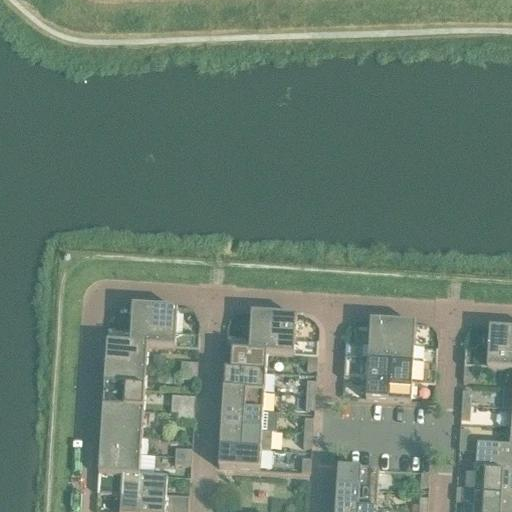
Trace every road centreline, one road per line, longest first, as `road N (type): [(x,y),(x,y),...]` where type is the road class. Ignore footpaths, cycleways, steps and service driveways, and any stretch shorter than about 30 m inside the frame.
road 1 (residential): [(76,511),(91,302),(100,289),(213,297)]
road 2 (residential): [(202,511),(213,297)]
road 3 (residential): [(329,304),(317,511)]
road 4 (residential): [(441,511),(452,312)]
road 5 (residential): [(329,304),(452,312)]
